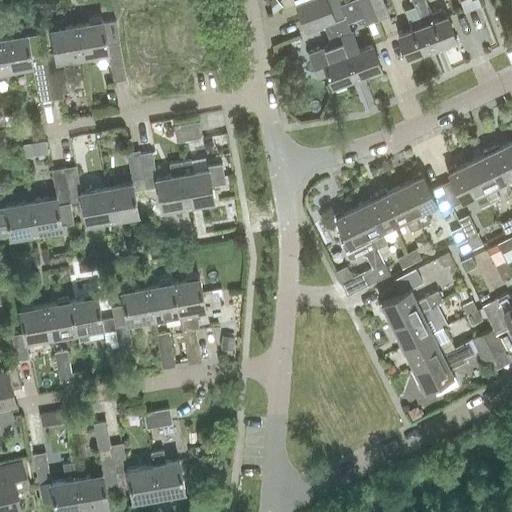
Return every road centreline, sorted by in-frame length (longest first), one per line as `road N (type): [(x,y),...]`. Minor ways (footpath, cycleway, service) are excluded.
road 1 (residential): [(0,137),(265,91)]
road 2 (residential): [(271,493),(302,493),(511,388)]
road 3 (residential): [(289,181),(511,81)]
road 4 (residential): [(42,402),(280,361)]
road 5 (residential): [(280,361),(289,181)]
road 6 (residential): [(271,493),(280,361)]
